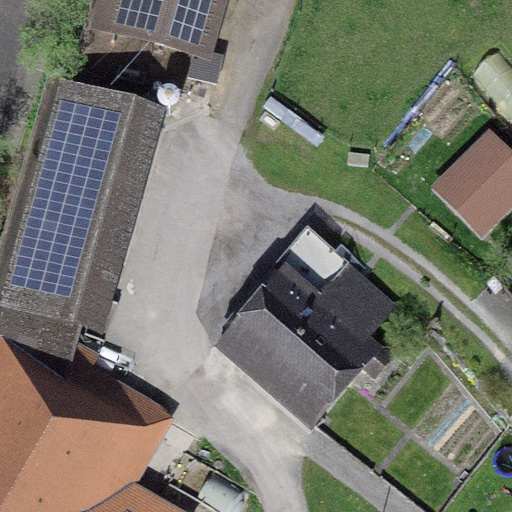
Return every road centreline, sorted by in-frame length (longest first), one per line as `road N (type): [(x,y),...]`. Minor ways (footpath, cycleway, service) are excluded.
road 1 (track): [(280,511),(256,432),(159,369),(149,331),(254,0)]
road 2 (track): [(189,204),(337,224),(482,313),(511,346)]
road 3 (track): [(396,511),(369,488),(256,432)]
